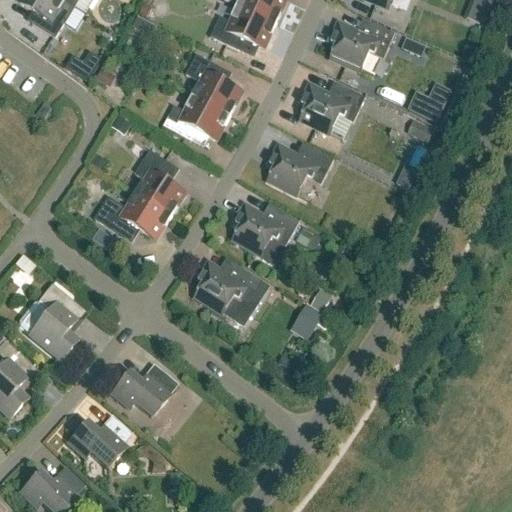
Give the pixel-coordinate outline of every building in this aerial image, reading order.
[(56,0),(24,0),(20,7),(38,18),(33,28),(56,42),(67,24),(57,17),(65,5),(56,0)] [(56,0),(65,5),(75,11),(81,0),(56,0)] [(276,28),(288,3),(280,0),(243,0),(238,11),(276,28)] [(359,0),(390,12),(394,0),(359,0)] [(472,0),(469,10),(486,17),(493,0),(472,0)] [(140,17),(146,21),(152,12),(145,8),(140,17)] [(211,41),(238,54),(243,43),(265,53),(276,28),(238,11),(231,26),(221,21),(211,41)] [(369,57),(384,63),(395,38),(374,28),(368,41),(338,28),(330,47),(337,49),(331,62),(361,75),(369,57)] [(14,77),(27,62),(19,56),(7,71),(14,77)] [(194,60),(184,80),(199,87),(192,102),(229,121),(241,96),(220,86),(225,75),(194,60)] [(102,73),(96,84),(105,89),(111,77),(102,73)] [(309,90),(301,108),(307,111),(301,124),(331,138),(339,120),(354,127),(366,102),(345,92),(339,104),(309,90)] [(436,127),(443,110),(416,98),(408,115),(436,127)] [(191,146),(196,135),(217,145),(229,121),(192,102),(184,117),(174,112),(164,133),(191,146)] [(52,113),(45,107),(37,118),(44,123),(52,113)] [(416,126),(410,138),(429,147),(435,135),(416,126)] [(278,151),(269,169),(275,172),(269,184),(298,199),(307,182),(321,189),(334,164),(314,154),(307,166),(278,151)] [(166,185),(176,171),(150,155),(135,178),(145,185),(136,199),(171,221),(186,198),(166,185)] [(137,231),(157,244),(171,221),(136,199),(127,213),(109,201),(95,223),(128,245),(137,231)] [(245,210),(235,227),(241,231),(234,243),(262,260),(272,242),(286,250),(300,226),(280,214),(273,227),(245,210)] [(104,237),(96,246),(106,254),(113,244),(104,237)] [(19,264),(33,275),(41,264),(27,254),(19,264)] [(204,288),(196,300),(241,329),(253,311),(248,309),(263,286),(244,274),(236,286),(208,268),(198,285),(204,288)] [(52,289),(38,306),(34,306),(19,325),(19,330),(30,339),(29,339),(61,365),(78,345),(67,336),(76,325),(65,316),(72,306),(52,289)] [(332,300),(321,293),(311,309),(322,316),(332,300)] [(301,318),(318,328),(324,319),(307,308),(301,318)] [(0,372),(0,413),(10,422),(27,403),(17,393),(27,383),(16,373),(24,364),(4,346),(0,350),(0,358),(7,365),(0,372)] [(169,398),(177,389),(153,369),(140,385),(129,376),(111,398),(129,413),(134,407),(152,422),(170,399),(169,398)] [(98,436),(87,426),(68,447),(85,462),(90,457),(107,473),(127,451),(123,447),(131,438),(112,420),(98,436)] [(51,486),(40,476),(20,496),(36,511),(37,511),(42,507),(46,511),(69,511),(79,503),(75,499),(84,490),(65,472),(51,486)]
